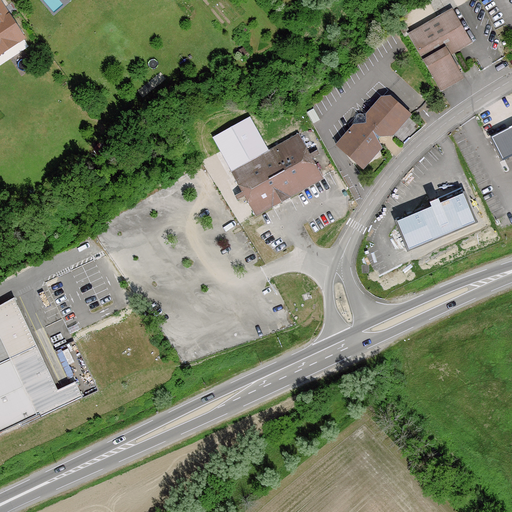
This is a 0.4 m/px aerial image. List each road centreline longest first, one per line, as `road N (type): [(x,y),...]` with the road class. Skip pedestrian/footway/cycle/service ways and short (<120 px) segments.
road 1 (primary): [(337,339),(63,475)]
road 2 (primary): [(63,475),(343,354)]
road 3 (residential): [(511,80),(399,164),(352,233),(340,268)]
road 4 (primary): [(365,344),(511,273)]
road 5 (primary): [(511,269),(467,279),(365,325)]
